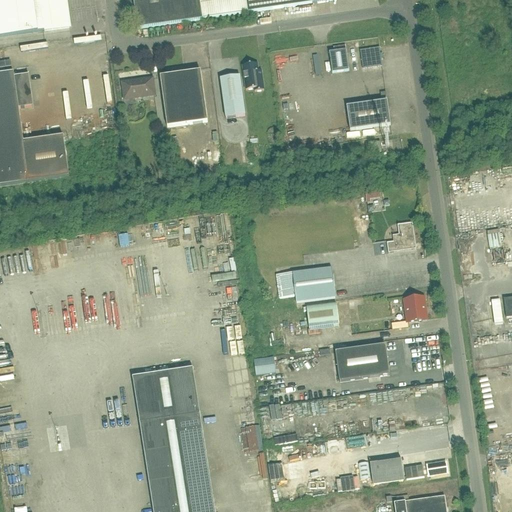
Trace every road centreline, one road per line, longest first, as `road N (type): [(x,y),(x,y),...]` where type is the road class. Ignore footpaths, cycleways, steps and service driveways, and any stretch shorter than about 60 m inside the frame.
road 1 (unclassified): [(480,511),(410,7)]
road 2 (unclassified): [(410,7),(129,46),(120,38),(114,0)]
